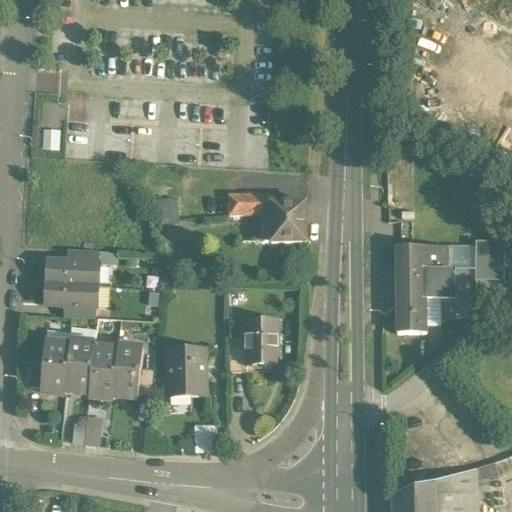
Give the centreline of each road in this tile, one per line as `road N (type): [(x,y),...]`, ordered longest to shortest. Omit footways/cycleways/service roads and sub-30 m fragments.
road 1 (tertiary): [(343,429),(347,0)]
road 2 (unclassified): [(0,447),(10,135)]
road 3 (residential): [(239,495),(0,458)]
road 4 (unclassified): [(10,135),(20,0)]
road 5 (residential): [(343,429),(304,471),(239,495)]
